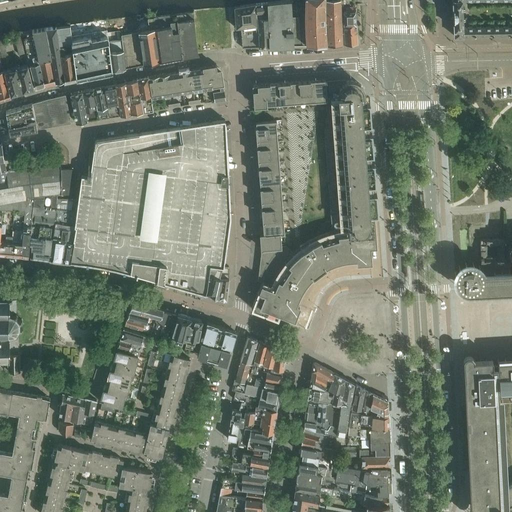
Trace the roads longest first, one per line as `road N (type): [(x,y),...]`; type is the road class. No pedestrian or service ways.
road 1 (secondary): [(392,59),(412,511)]
road 2 (secondary): [(444,511),(416,60)]
road 3 (residential): [(0,268),(127,284),(96,385),(56,387)]
road 4 (residential): [(0,135),(32,138),(240,102)]
road 5 (residential): [(0,104),(156,65),(233,58)]
road 6 (residential): [(240,102),(241,318)]
road 7 (residential): [(49,434),(210,475)]
road 8 (residential): [(210,475),(241,318)]
road 9 (residential): [(233,58),(392,59)]
road 10 (unknown): [(119,123),(97,241)]
